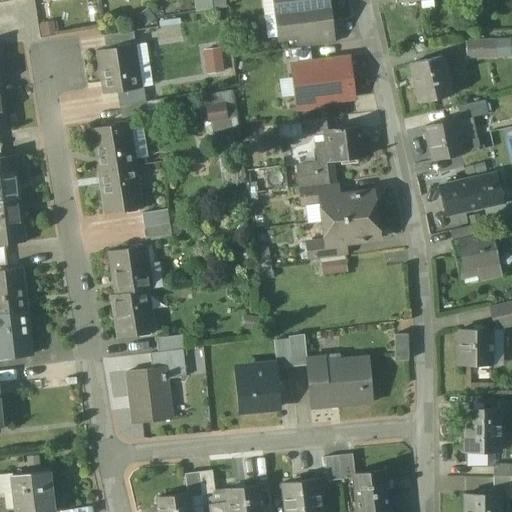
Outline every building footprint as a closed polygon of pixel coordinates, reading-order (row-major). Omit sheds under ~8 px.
[(226,0),(212,0),(213,9),(227,7),(226,0)] [(275,0),(277,14),(328,8),(326,0),(275,0)] [(328,8),(277,14),(280,39),(296,37),(331,33),(328,8)] [(76,31),(78,41),(102,36),(100,27),(76,31)] [(133,31),(103,36),(106,50),(135,45),(133,31)] [(331,33),(296,37),(298,48),(309,47),(332,44),(331,33)] [(495,41),(466,42),(467,57),(496,56),(495,41)] [(106,50),(96,52),(102,95),(117,93),(142,89),(142,88),(135,45),(106,50)] [(311,63),(309,47),(298,48),(288,50),(290,66),(296,65),(311,63)] [(442,56),(412,63),(421,103),(451,96),(442,56)] [(296,65),(301,108),(351,101),(346,59),(311,63),(296,65)] [(142,89),(117,93),(120,107),(145,102),(143,88),(142,88),(142,89)] [(232,90),(206,92),(209,119),(234,116),(232,90)] [(485,100),(458,106),(461,121),(488,114),(485,100)] [(145,102),(120,107),(122,120),(148,115),(145,102)] [(335,117),(312,119),(314,133),(327,132),(327,130),(336,129),(335,117)] [(456,120),(427,126),(435,161),(464,154),(461,143),(456,120)] [(130,123),(91,129),(97,171),(136,165),(130,123)] [(340,129),(339,128),(336,129),(327,130),(327,132),(328,143),(331,162),(333,162),(364,158),(360,127),(340,129)] [(478,139),(461,143),(464,154),(481,150),(478,139)] [(328,143),(317,145),(319,163),(331,162),(328,143)] [(1,157),(0,157),(0,201),(19,199),(14,158),(16,157),(16,155),(1,157)] [(319,163),(297,166),(297,167),(298,167),(300,186),(299,186),(299,187),(301,187),(336,183),(336,182),(333,162),(331,162),(319,163)] [(136,165),(97,171),(104,214),(143,208),(136,165)] [(495,174),(458,182),(465,211),(502,203),(495,174)] [(458,182),(440,186),(447,216),(465,212),(465,211),(458,182)] [(336,183),(301,187),(304,206),(322,204),(321,198),(338,196),(338,195),(336,183)] [(373,191),(338,195),(338,196),(321,198),(322,204),(324,221),(376,215),(373,191)] [(19,199),(0,201),(0,244),(5,244),(26,242),(26,240),(23,240),(19,199)] [(167,209),(142,213),(144,227),(170,223),(167,209)] [(376,215),(324,221),(326,239),(327,245),(344,243),(379,238),(376,215)] [(170,223),(144,227),(146,240),(172,236),(170,223)] [(470,227),(451,231),(453,243),(473,238),(470,227)] [(511,232),(511,229),(491,234),(494,248),(511,244),(511,232)] [(453,243),(461,278),(478,274),(479,274),(478,270),(498,265),(494,248),(491,234),(473,238),(453,243)] [(326,239),(308,241),(310,260),(345,255),(344,243),(327,245),(326,239)] [(147,245),(108,251),(115,295),(149,289),(154,289),(147,245)] [(498,265),(478,270),(479,274),(478,274),(480,280),(501,276),(498,265)] [(0,269),(0,314),(29,311),(29,309),(26,310),(21,270),(24,269),(24,267),(7,269),(0,269)] [(115,295),(110,296),(117,338),(156,332),(149,289),(115,295)] [(511,301),(491,306),(496,330),(511,326),(511,301)] [(29,311),(0,314),(0,357),(34,353),(34,352),(31,352),(26,313),(29,312),(29,311)] [(491,365),(490,330),(459,330),(460,366),(491,365)] [(305,334),(289,336),(289,339),(292,366),(307,364),(306,358),(307,358),(305,334)] [(408,360),(407,334),(395,334),(395,360),(408,360)] [(182,335),(156,338),(158,352),(183,349),(184,349),(182,335)] [(289,339),(274,340),(277,367),(292,366),(289,339)] [(158,352),(150,353),(152,369),(165,367),(166,379),(187,377),(183,349),(158,352)] [(368,357),(325,361),(325,356),(307,358),(306,358),(307,364),(311,408),(372,403),(368,357)] [(152,369),(128,372),(134,424),(171,420),(166,379),(165,367),(152,369)] [(277,367),(235,371),(239,411),(280,407),(277,367)] [(499,410),(466,409),(465,452),(499,452),(499,410)] [(353,453),(339,455),(342,479),(355,478),(354,474),(356,474),(353,453)] [(339,455),(325,457),(328,481),(342,479),(339,455)] [(511,464),(493,465),(493,476),(511,476),(511,464)] [(212,470),(198,472),(201,495),(215,493),(212,470)] [(356,474),(354,474),(355,478),(358,511),(370,511),(390,510),(385,470),(356,474)] [(51,511),(47,471),(12,475),(15,511),(51,511)] [(198,472),(185,474),(188,493),(189,493),(189,497),(201,495),(198,472)] [(511,476),(493,476),(493,488),(511,488),(511,476)] [(321,511),(317,479),(284,483),(287,511),(321,511)] [(261,511),(258,485),(227,489),(229,511),(261,511)] [(188,493),(157,497),(158,511),(191,511),(189,497),(189,493),(188,493)] [(500,511),(501,494),(466,494),(465,511),(500,511)]
